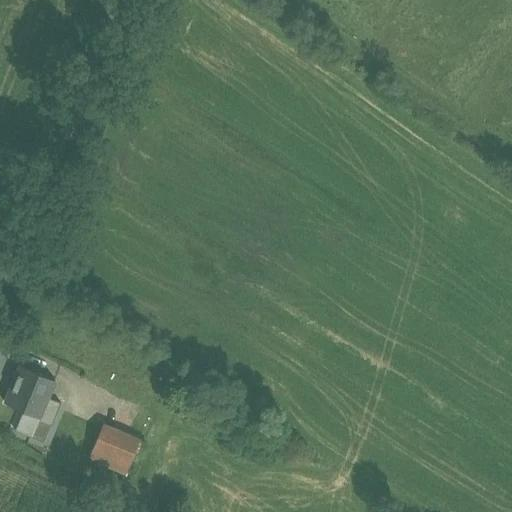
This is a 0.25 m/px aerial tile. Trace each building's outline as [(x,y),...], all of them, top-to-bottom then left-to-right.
[(55,378),(20,364),(19,366),(21,366),(8,400),(6,400),(5,401),(24,409),(16,430),(32,437),(29,444),(30,444),(31,443),(43,413),(55,418),(61,403),(47,397),(55,378)] [(183,399),(175,413),(204,430),(213,416),(183,399)] [(55,418),(43,413),(31,443),(57,453),(69,423),(55,418)] [(103,425),(89,457),(130,475),(144,442),(103,425)] [(75,459),(61,454),(58,461),(72,467),(75,459)]
